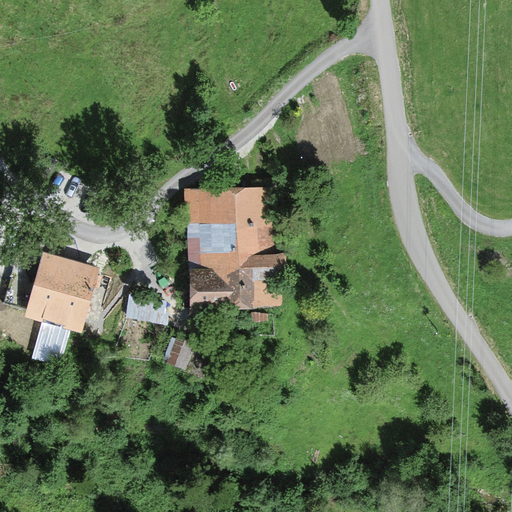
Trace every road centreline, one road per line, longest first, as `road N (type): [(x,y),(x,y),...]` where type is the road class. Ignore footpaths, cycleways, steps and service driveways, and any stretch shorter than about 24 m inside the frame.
road 1 (track): [(380,31),(308,75),(121,230),(86,230),(52,212),(0,162)]
road 2 (unclassified): [(376,0),(413,241),(431,284),(511,400)]
road 3 (track): [(396,152),(471,218),(511,226)]
